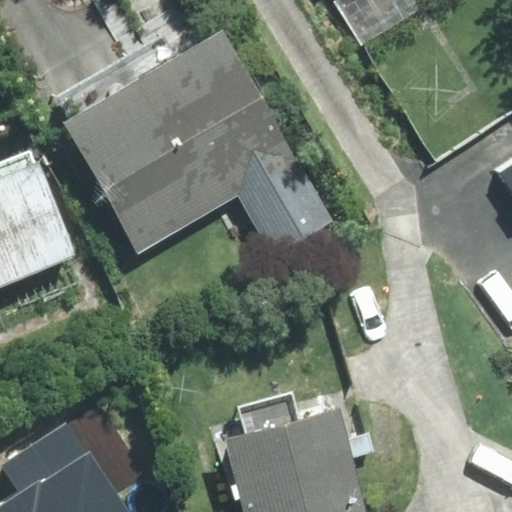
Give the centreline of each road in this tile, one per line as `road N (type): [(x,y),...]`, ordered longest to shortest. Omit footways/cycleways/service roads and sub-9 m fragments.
road 1 (unknown): [(318,0),(423,153),(500,307),(511,366)]
road 2 (unknown): [(511,368),(494,450),(442,496)]
